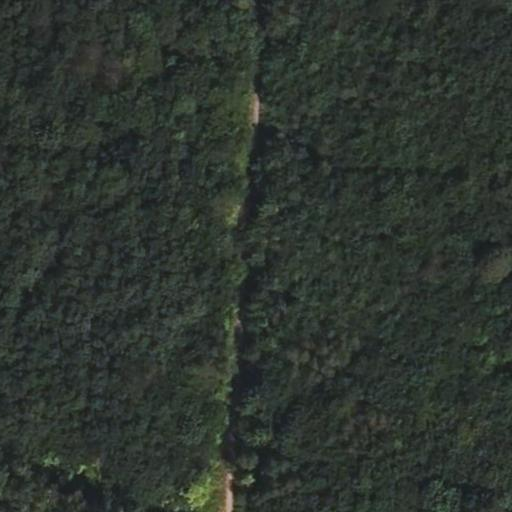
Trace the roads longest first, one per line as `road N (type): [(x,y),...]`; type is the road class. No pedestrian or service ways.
road 1 (track): [(237,511),(271,0)]
road 2 (unknown): [(0,371),(205,0)]
